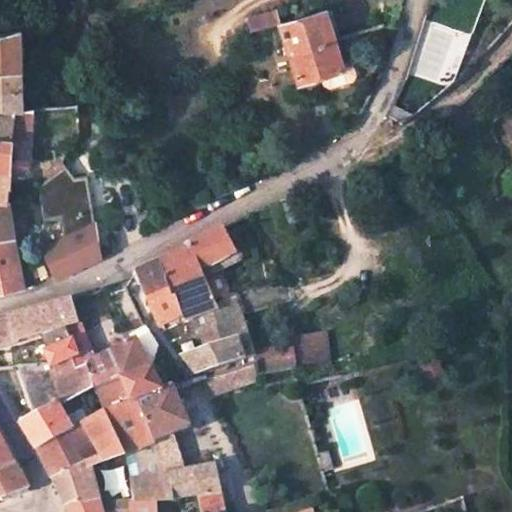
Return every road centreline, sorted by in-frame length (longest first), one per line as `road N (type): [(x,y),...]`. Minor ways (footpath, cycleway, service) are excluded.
road 1 (residential): [(0,309),(344,153),(374,120),(416,0)]
road 2 (residential): [(0,396),(57,511)]
